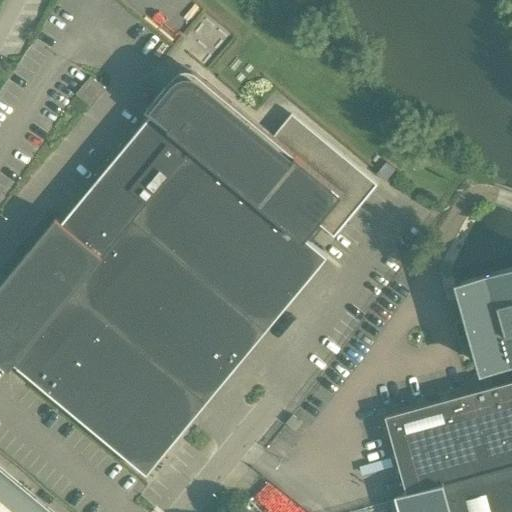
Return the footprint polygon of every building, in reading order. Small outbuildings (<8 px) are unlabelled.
[(343,212),(366,184),(304,133),(298,130),(292,129),(287,131),(282,135),(273,145),(197,82),(191,79),(190,71),(179,72),(180,80),(179,80),(175,84),(132,134),(138,139),(118,159),(100,181),(85,204),(79,199),(0,294),(0,352),(146,474),(192,418),(173,402),(201,368),(211,376),(224,369),(235,359),(245,348),(252,335),(257,321),(247,312),(261,296),(280,312),(327,256),(304,237),(316,222),(333,236),(349,217),(343,212)] [(105,96),(86,80),(73,96),(92,111),(105,96)] [(462,282),(485,367),(511,359),(511,269),(485,278),(484,275),(462,282)] [(511,511),(511,379),(385,415),(407,492),(402,493),(407,511),(511,511)] [(51,511),(0,469),(0,511),(51,511)]
